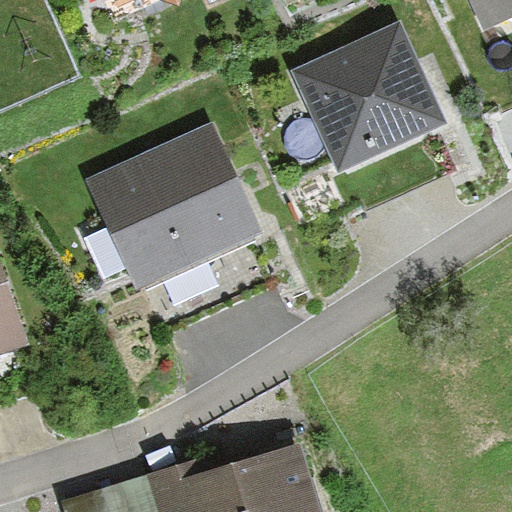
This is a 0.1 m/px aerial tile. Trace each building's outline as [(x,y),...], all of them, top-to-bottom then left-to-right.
[(114,0),(118,7),(132,0),(158,0),(179,9),(182,0),(114,0)] [(511,0),(472,0),(484,25),(511,11),(511,0)] [(446,124),(399,22),(291,72),(339,174),(446,124)] [(260,237),(270,233),(214,117),(86,177),(141,291),(147,288),(168,332),(280,278),(260,237)] [(0,354),(29,344),(0,261),(0,354)] [(320,511),(300,445),(207,474),(202,458),(151,474),(163,511),(320,511)] [(163,511),(151,474),(59,503),(62,511),(163,511)]
